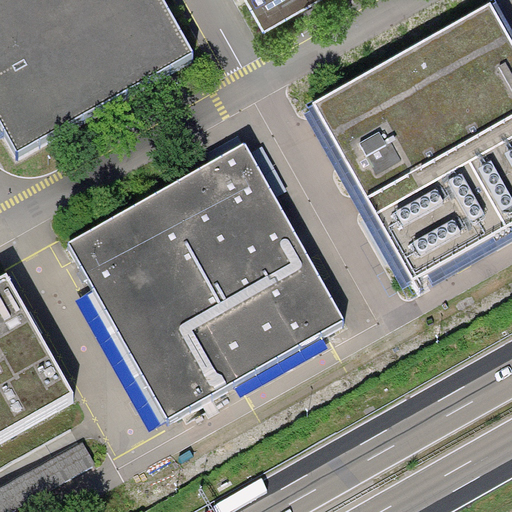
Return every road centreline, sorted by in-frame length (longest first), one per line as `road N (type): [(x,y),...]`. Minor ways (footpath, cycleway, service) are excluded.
road 1 (motorway): [(511,369),(257,511)]
road 2 (motorway): [(397,511),(511,447)]
